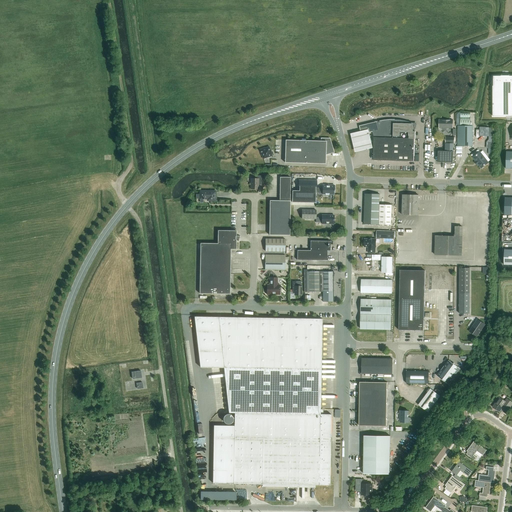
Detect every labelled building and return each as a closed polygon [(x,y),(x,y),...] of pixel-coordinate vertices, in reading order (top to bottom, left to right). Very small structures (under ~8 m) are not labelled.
[(502,76),(501,76),(493,76),(493,86),(493,116),(511,116),(511,75),(510,76),(508,76),(502,76)] [(366,124),(359,126),(361,134),(373,132),(374,137),(373,160),(414,161),(414,139),(415,139),(416,132),(415,132),(417,124),(410,122),(405,121),(400,120),(395,120),(390,120),(385,120),(379,121),(366,124)] [(439,128),(452,128),(453,120),(439,120),(439,128)] [(472,146),(473,126),(458,126),(457,146),(472,146)] [(493,151),(493,127),(479,127),(479,134),(487,134),(487,148),(489,148),(489,151),(493,151)] [(321,141),(286,140),(285,163),(325,164),(326,154),(328,153),(328,154),(331,153),(330,153),(333,152),(329,139),(321,139),(321,141)] [(263,159),(272,156),(269,147),(265,148),(260,150),(262,156),(262,155),(263,159)] [(437,151),(437,162),(452,162),(452,151),(437,151)] [(477,166),(479,165),(481,168),(488,163),(480,152),(473,157),(476,161),(474,162),(477,166)] [(261,183),(261,176),(255,176),(255,179),(251,179),(251,189),(258,189),(258,183),(261,183)] [(280,177),(280,201),(270,200),(269,235),(290,235),(290,201),(290,177),(280,177)] [(323,188),(317,188),(317,180),(299,180),(299,190),(299,191),(292,191),(292,202),(315,203),(315,190),(316,190),(316,192),(318,193),(322,193),(322,194),(325,194),(326,195),(328,195),(329,194),(333,194),(333,191),(334,191),(334,185),(323,185),(323,188)] [(203,199),(203,200),(207,200),(207,202),(216,202),(216,191),(199,190),(199,194),(200,194),(200,199),(203,199)] [(379,225),(380,204),(380,194),(365,194),(364,224),(379,225)] [(418,215),(419,195),(402,195),(402,215),(418,215)] [(385,225),(391,225),(392,205),(380,204),(379,225),(385,225)] [(316,210),(302,210),(302,219),(316,219),(316,217),(316,210)] [(334,215),(322,215),(322,217),(322,223),(322,224),(333,224),(333,220),(334,220),(334,215)] [(462,256),(462,227),(455,227),(455,236),(435,236),(435,255),(462,256)] [(236,236),(236,231),(218,230),(218,243),(200,243),(200,294),(230,294),(231,249),(236,249),(236,240),(238,240),(238,236),(241,236),(236,236)] [(394,231),(376,230),(376,238),(394,239),(394,231)] [(376,247),(376,239),(372,239),(372,238),(370,238),(370,239),(364,239),(364,247),(368,247),(368,253),(375,253),(375,247),(376,247)] [(265,251),(285,252),(285,239),(265,239),(265,251)] [(310,250),(327,251),(330,251),(330,241),(310,241),(310,250)] [(297,250),(296,260),(297,260),(327,261),(327,251),(310,250),(297,250)] [(288,260),(288,257),(285,257),(285,255),(265,255),(265,270),(285,270),(285,259),(288,260)] [(382,273),(392,273),(392,257),(382,257),(382,273)] [(459,314),(470,314),(470,268),(460,268),(459,314)] [(307,272),(307,269),(303,269),(303,292),(323,292),(323,301),(333,301),(333,271),(307,272)] [(425,270),(400,270),(399,330),(424,331),(425,270)] [(269,285),(267,285),(267,295),(276,295),(280,295),(280,290),(280,285),(277,285),(277,278),(269,278),(269,285)] [(392,294),(392,280),(361,279),(361,293),(392,294)] [(294,294),(294,295),(301,295),(301,281),(292,281),(292,292),(294,294)] [(371,299),(361,299),(361,329),(391,330),(391,300),(376,300),(376,297),(371,297),(371,299)] [(330,485),(331,414),(323,414),(323,411),(322,409),(320,409),(322,319),(195,317),(200,367),(224,368),(228,413),(235,413),(234,426),(214,426),(212,483),(330,485)] [(485,324),(477,319),(469,331),(476,337),(485,324)] [(362,358),(362,374),(392,374),(392,359),(362,358)] [(449,384),(460,369),(448,360),(437,376),(449,384)] [(429,384),(429,372),(406,371),(406,383),(429,384)] [(386,426),(386,419),(387,382),(360,382),(359,426),(386,426)] [(428,412),(440,396),(430,389),(418,405),(428,412)] [(511,404),(511,402),(507,399),(505,401),(500,397),(493,407),(499,412),(504,405),(509,409),(511,404)] [(410,423),(410,418),(408,418),(408,411),(407,411),(406,410),(405,410),(404,410),(403,411),(400,411),(400,422),(410,423)] [(223,418),(223,419),(223,420),(224,421),(224,422),(225,422),(225,423),(226,424),(227,424),(228,424),(229,424),(230,424),(231,424),(232,423),(232,422),(233,422),(233,421),(234,420),(234,419),(234,418),(233,417),(232,416),(232,415),(231,415),(230,414),(229,414),(228,414),(227,414),(226,415),(225,415),(225,416),(224,417),(223,418)] [(390,474),(390,458),(390,436),(364,436),(363,474),(390,474)] [(474,456),(476,453),(477,451),(483,455),(487,450),(474,441),(467,451),(468,452),(467,454),(475,460),(477,458),(474,456)] [(454,477),(460,481),(462,479),(457,475),(461,471),(469,477),(472,471),(459,462),(452,472),(456,474),(454,477)] [(479,481),(491,483),(494,483),(495,471),(494,471),(494,468),(486,467),(486,470),(489,470),(488,476),(479,475),(479,481)] [(460,481),(454,477),(453,476),(445,486),(447,487),(445,489),(451,493),(453,491),(456,486),(461,490),(465,485),(460,481)] [(372,484),(362,484),(362,480),(356,480),(356,491),(361,491),(361,495),(372,495),(372,484)] [(491,483),(479,481),(476,480),(475,487),(484,488),(483,493),(480,493),(480,496),(487,497),(488,494),(489,494),(491,483)] [(446,506),(434,497),(426,508),(430,511),(435,506),(442,511),(441,511),(445,511),(448,509),(445,507),(446,506)]
